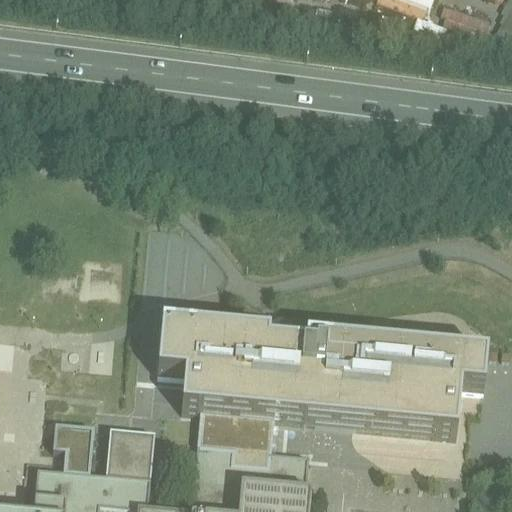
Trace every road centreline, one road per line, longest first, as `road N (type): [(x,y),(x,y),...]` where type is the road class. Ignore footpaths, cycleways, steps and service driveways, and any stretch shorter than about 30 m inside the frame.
road 1 (secondary): [(0,67),(511,128)]
road 2 (unknown): [(365,511),(371,478),(484,413),(511,377)]
